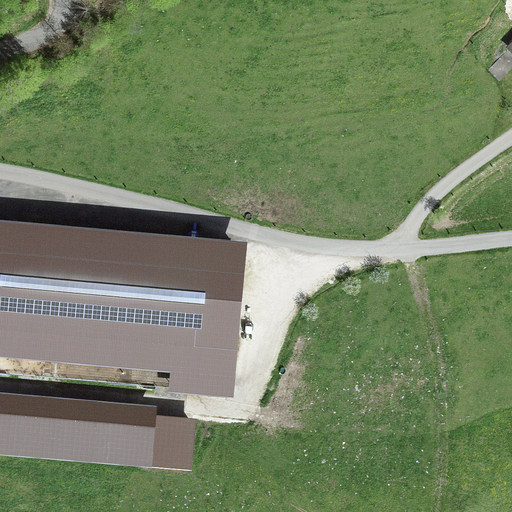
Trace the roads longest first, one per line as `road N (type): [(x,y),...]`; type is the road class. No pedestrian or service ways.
road 1 (unclassified): [(0,169),(277,237),(401,248)]
road 2 (track): [(433,511),(440,358),(401,248)]
